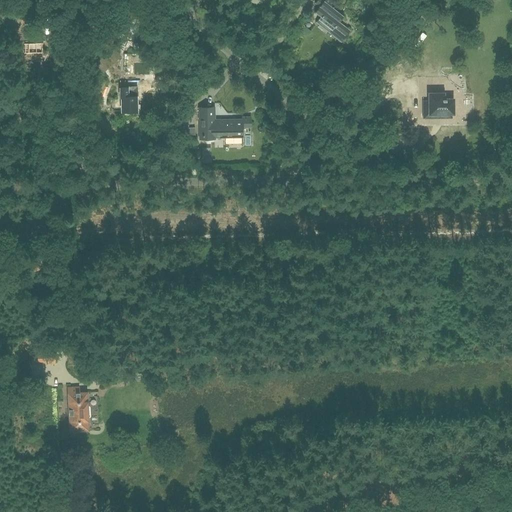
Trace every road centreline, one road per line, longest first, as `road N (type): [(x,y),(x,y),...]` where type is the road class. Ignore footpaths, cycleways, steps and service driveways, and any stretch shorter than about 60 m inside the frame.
road 1 (track): [(55,229),(511,225)]
road 2 (residential): [(0,185),(364,182)]
road 3 (residential): [(364,182),(354,155),(165,0)]
road 4 (residential): [(364,182),(511,181)]
road 5 (track): [(389,511),(511,484)]
